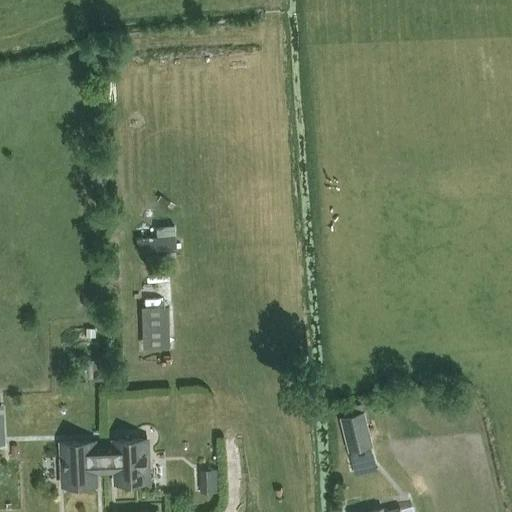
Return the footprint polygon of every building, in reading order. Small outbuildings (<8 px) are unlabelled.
[(180,344),(179,301),(150,302),(152,346),(180,344)] [(348,440),(370,435),(364,411),(342,417),(348,440)] [(115,442),(105,443),(106,468),(116,467),(117,482),(149,481),(147,436),(115,438),(115,442)] [(95,468),(106,468),(105,443),(94,443),(94,438),(62,440),(64,485),(96,483),(95,468)] [(227,488),(225,464),(207,465),(209,489),(227,488)]
